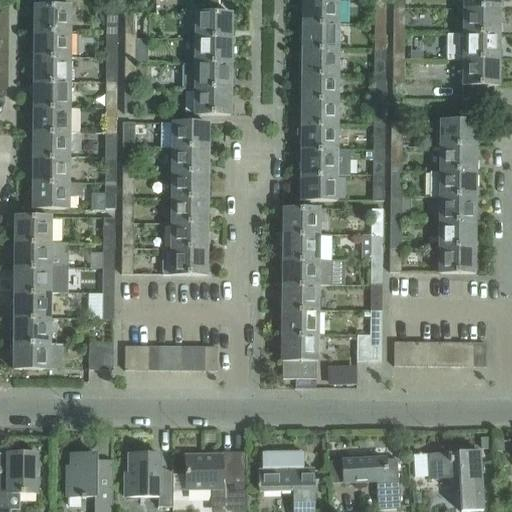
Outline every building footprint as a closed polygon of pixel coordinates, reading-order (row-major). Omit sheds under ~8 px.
[(69,34),(69,8),(65,8),(65,0),(36,0),(36,8),(33,8),(33,34),(69,34)] [(338,25),(338,0),(337,0),(301,0),(302,25),(338,25)] [(461,0),(462,12),(498,12),(497,0),(461,0)] [(374,10),(374,25),(385,25),(385,10),(374,10)] [(392,12),(392,26),(403,26),(403,12),(392,12)] [(498,37),(498,12),(462,12),(462,37),(498,37)] [(195,14),(195,40),(231,40),(231,15),(195,14)] [(125,15),(125,30),(136,30),(136,15),(125,15)] [(116,19),(105,19),(105,34),(116,34),(116,19)] [(337,50),(338,25),(302,25),(302,50),(337,50)] [(69,59),(69,34),(33,34),(33,59),(69,59)] [(374,36),(374,50),(385,51),(385,36),(374,36)] [(392,37),(392,51),(403,51),(403,37),(392,37)] [(498,37),(462,37),(447,37),(447,62),(461,62),(498,62),(498,37)] [(125,39),(125,54),(136,54),(136,39),(125,39)] [(230,66),(231,40),(195,40),(195,65),(230,66)] [(116,45),(105,45),(105,59),(116,59),(116,45)] [(337,75),(337,50),(302,50),(301,75),(337,75)] [(69,84),(69,59),(33,59),(33,84),(69,84)] [(374,61),(374,76),(385,76),(385,61),(374,61)] [(392,62),(391,76),(402,76),(403,62),(392,62)] [(497,88),(498,62),(461,62),(461,88),(497,88)] [(125,64),(124,79),(135,79),(136,65),(125,64)] [(230,91),(230,66),(195,65),(182,65),(182,90),(195,91),(230,91)] [(116,70),(105,70),(104,85),(116,85),(116,70)] [(337,101),(337,75),(301,75),(301,101),(337,101)] [(68,109),(69,84),(33,84),(33,109),(68,109)] [(373,86),(373,101),(384,101),(384,86),(373,86)] [(124,90),(124,104),(135,105),(135,90),(124,90)] [(230,117),(230,91),(195,91),(194,116),(230,117)] [(116,95),(104,95),(104,110),(116,110),(116,95)] [(337,126),(337,101),(301,101),(301,126),(337,126)] [(68,135),(68,109),(33,109),(33,134),(68,135)] [(373,112),(373,126),(384,126),(384,112),(373,112)] [(116,120),(104,120),(104,135),(116,135),(116,120)] [(123,124),(123,139),(134,139),(134,124),(123,124)] [(410,124),(390,124),(390,138),(401,138),(401,137),(409,137),(410,124)] [(475,124),(440,124),(439,149),(475,150),(475,124)] [(172,125),(171,150),(207,151),(208,125),(172,125)] [(337,151),(337,126),(301,126),(301,151),(337,151)] [(68,160),(68,135),(33,134),(32,160),(68,160)] [(373,137),(373,152),(384,152),(384,137),(373,137)] [(116,146),(104,145),(104,160),(115,160),(116,146)] [(401,149),(390,149),(390,163),(401,164),(401,149)] [(475,174),(475,150),(439,149),(439,174),(475,174)] [(122,150),(122,165),(133,165),(134,150),(122,150)] [(207,176),(207,151),(171,150),(171,176),(207,176)] [(351,151),(337,151),(301,151),(301,176),(336,177),(350,177),(351,151)] [(68,185),(68,160),(32,160),(32,185),(68,185)] [(373,162),(373,177),(384,177),(384,162),(373,162)] [(115,171),(104,171),(104,185),(115,185),(115,171)] [(401,174),(390,174),(390,188),(401,188),(401,174)] [(474,199),(475,174),(439,174),(429,174),(429,199),(439,199),(474,199)] [(122,175),(122,190),(133,190),(133,175),(122,175)] [(207,201),(207,176),(171,176),(171,201),(207,201)] [(336,203),(336,177),(301,176),(300,202),(336,203)] [(68,211),(68,185),(32,185),(32,211),(68,211)] [(373,189),(372,203),(383,203),(384,189),(373,189)] [(115,197),(104,197),(104,211),(115,211),(115,197)] [(409,213),(410,199),(410,198),(401,198),(401,199),(390,199),(389,223),(401,224),(401,213),(409,213)] [(474,224),(474,199),(439,199),(439,224),(474,224)] [(122,200),(122,215),(133,215),(133,200),(122,200)] [(207,226),(207,201),(171,201),(171,226),(207,226)] [(321,211),(282,211),(282,237),(320,237),(321,211)] [(50,218),(14,218),(14,244),(50,244),(50,218)] [(382,223),(371,223),(371,238),(382,238),(382,223)] [(401,224),(389,223),(389,238),(401,238),(401,224)] [(474,249),(474,224),(439,224),(438,249),(474,249)] [(122,226),(121,240),(132,240),(133,226),(122,226)] [(206,252),(207,226),(171,226),(170,251),(206,252)] [(103,230),(103,245),(114,245),(114,230),(103,230)] [(320,262),(320,237),(282,237),(282,262),(331,263),(331,262),(320,262)] [(67,244),(50,244),(14,244),(14,269),(67,269),(69,269),(68,254),(64,254),(67,244)] [(382,248),(371,248),(371,263),(382,263),(382,248)] [(401,248),(389,248),(389,263),(401,263),(401,248)] [(474,275),(474,249),(438,249),(438,274),(474,275)] [(121,251),(121,265),(132,266),(132,251),(121,251)] [(206,277),(206,252),(170,251),(170,277),(206,277)] [(103,255),(103,270),(114,270),(114,255),(103,255)] [(331,287),(331,263),(282,262),(281,287),(320,288),(320,287),(331,287)] [(14,269),(14,294),(50,294),(66,295),(67,269),(14,269)] [(382,274),(371,274),(371,288),(382,288),(382,274)] [(103,280),(102,295),(113,295),(114,280),(103,280)] [(320,313),(320,288),(281,287),(281,313),(320,313)] [(49,320),(50,294),(14,294),(13,319),(49,320)] [(382,298),(370,297),(370,312),(381,312),(382,298)] [(102,306),(102,321),(112,321),(113,321),(113,306),(102,306)] [(319,338),(320,313),(281,313),(281,338),(319,338)] [(49,345),(49,320),(13,319),(13,345),(49,345)] [(370,323),(370,337),(381,337),(381,323),(370,323)] [(368,363),(369,337),(357,337),(356,363),(368,363)] [(381,363),(381,337),(370,337),(369,337),(368,363),(381,363)] [(319,364),(319,344),(319,338),(281,338),(281,364),(282,364),(282,381),(315,382),(316,364),(319,364)] [(404,368),(405,344),(393,344),(393,368),(404,368)] [(416,368),(416,344),(405,344),(404,368),(416,368)] [(427,368),(428,344),(416,344),(416,368),(427,368)] [(439,368),(439,344),(428,344),(427,368),(439,368)] [(450,369),(451,344),(439,344),(439,368),(450,369)] [(462,369),(462,345),(451,344),(450,369),(462,369)] [(61,371),(61,345),(49,345),(13,345),(13,370),(61,371)] [(473,369),(473,345),(462,345),(462,369),(473,369)] [(485,345),(473,345),(473,369),(485,369),(485,345)] [(100,371),(101,346),(89,346),(88,371),(100,371)] [(112,372),(113,346),(101,346),(100,371),(112,372)] [(135,372),(136,348),(124,348),(124,372),(135,372)] [(147,372),(147,348),(136,348),(135,372),(147,372)] [(158,373),(159,348),(147,348),(147,372),(158,373)] [(170,373),(170,348),(159,348),(158,373),(170,373)] [(181,373),(181,348),(170,348),(170,373),(181,373)] [(193,373),(193,349),(181,348),(181,373),(193,373)] [(204,373),(204,349),(193,349),(193,373),(204,373)] [(216,349),(204,349),(204,373),(216,373),(216,349)] [(314,511),(314,471),(302,471),(302,453),(275,453),(275,471),(258,471),(258,493),(293,493),(292,511),(314,511)] [(482,511),(480,453),(422,455),(422,453),(419,454),(419,455),(414,455),(415,478),(429,478),(429,481),(431,481),(431,477),(459,476),(460,511),(482,511)] [(37,455),(7,455),(7,481),(0,481),(0,511),(7,511),(19,511),(19,495),(37,495),(37,455)] [(71,468),(68,468),(67,498),(81,498),(81,500),(85,500),(85,498),(94,498),(94,511),(112,511),(113,466),(96,466),(96,456),(71,455),(71,468)] [(124,498),(158,498),(158,508),(173,508),(173,475),(160,475),(160,456),(128,455),(128,475),(124,475),(124,498)] [(186,491),(192,491),(192,495),(208,495),(208,491),(211,491),(212,511),(246,511),(245,456),(220,456),(220,458),(210,458),(210,457),(185,457),(186,491)] [(386,460),(343,462),(330,462),(330,485),(376,482),(377,511),(400,511),(397,460),(386,461),(386,460)]
